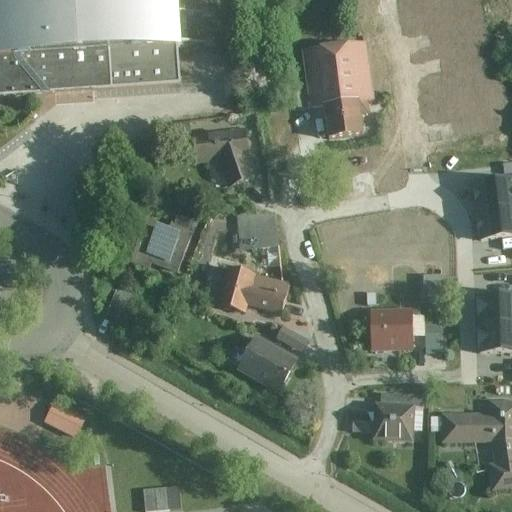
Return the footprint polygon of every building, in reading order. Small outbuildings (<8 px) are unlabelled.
[(0,0),(0,95),(41,93),(74,90),(95,89),(184,83),(183,50),(179,0),(0,0)] [(378,99),(369,41),(305,49),(309,88),(298,90),(301,112),(329,108),(333,136),(369,132),(368,116),(374,113),(373,101),(378,99)] [(247,128),(194,136),(198,165),(223,161),(231,187),(260,178),(251,156),(253,156),(247,128)] [(511,180),(472,186),(476,215),(511,209),(511,180)] [(511,209),(476,215),(480,244),(511,239),(511,209)] [(281,247),(276,213),(235,219),(240,253),(281,247)] [(180,275),(199,223),(176,216),(172,227),(149,220),(132,262),(151,269),(153,265),(180,275)] [(292,285),(231,268),(220,305),(248,314),(250,307),(286,316),(292,285)] [(447,304),(446,276),(429,277),(430,305),(447,304)] [(133,326),(143,299),(119,290),(109,317),(133,326)] [(511,297),(476,299),(477,328),(511,327),(511,297)] [(373,358),(413,357),(413,315),(371,317),(373,358)] [(511,327),(477,328),(478,358),(511,356),(511,327)] [(312,343),(285,328),(279,339),(306,355),(312,343)] [(302,361),(259,338),(239,374),(282,397),(302,361)] [(86,417),(55,402),(44,423),(76,438),(86,417)] [(511,491),(511,402),(493,403),(494,416),(444,416),(445,445),(496,443),(498,467),(495,467),(497,493),(511,491)] [(417,444),(418,407),(377,406),(376,442),(417,444)] [(185,487),(148,491),(150,511),(162,511),(188,509),(185,487)]
